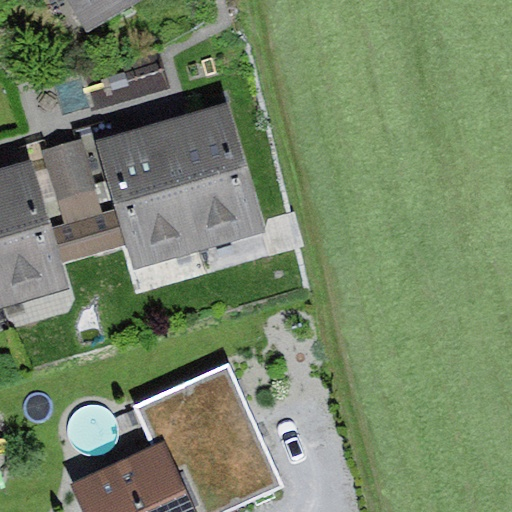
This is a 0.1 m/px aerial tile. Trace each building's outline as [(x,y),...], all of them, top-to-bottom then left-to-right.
[(63,0),(87,41),(160,0),(63,0)] [(228,113),(165,131),(202,259),(266,240),(228,113)] [(165,131),(97,151),(116,214),(127,251),(135,278),(202,259),(165,131)] [(82,144),(43,156),(65,229),(104,217),(82,144)] [(30,170),(0,178),(0,290),(8,317),(69,299),(60,270),(49,234),(30,170)] [(65,229),(49,234),(60,270),(127,251),(116,214),(104,217),(65,229)] [(138,414),(158,456),(166,452),(194,511),(251,511),(288,495),(230,371),(138,414)] [(158,456),(71,494),(79,511),(192,511),(166,452),(158,456)]
